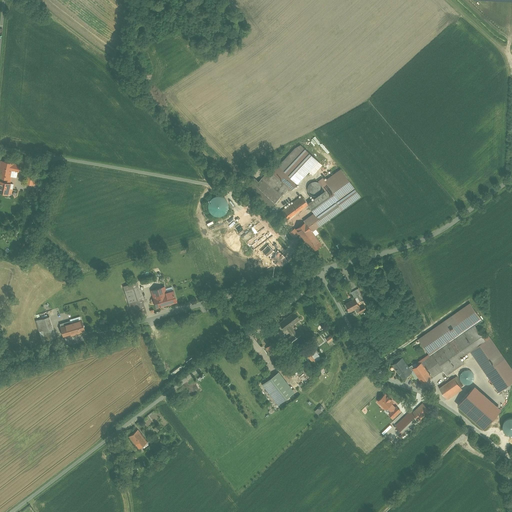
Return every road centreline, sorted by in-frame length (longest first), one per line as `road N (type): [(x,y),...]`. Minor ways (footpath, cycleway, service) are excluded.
road 1 (unclassified): [(319,269),(300,294),(14,511)]
road 2 (unclassified): [(0,148),(239,189),(289,241),(301,273)]
road 3 (unclassified): [(301,273),(0,361)]
road 4 (residential): [(511,461),(444,404),(381,374),(319,269)]
road 5 (unclassified): [(511,179),(410,246),(319,269)]
